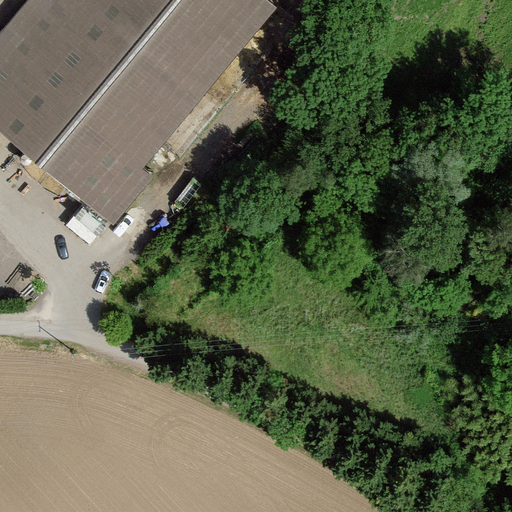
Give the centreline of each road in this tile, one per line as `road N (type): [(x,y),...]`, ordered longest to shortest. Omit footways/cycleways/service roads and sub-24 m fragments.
road 1 (unclassified): [(432,511),(337,451),(130,352),(0,327)]
road 2 (track): [(277,71),(318,135),(417,134),(511,118)]
